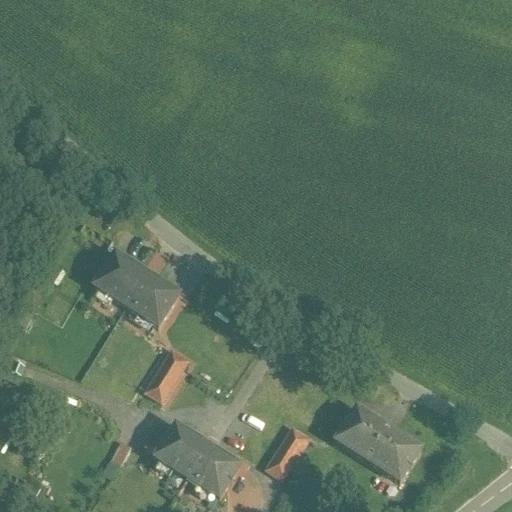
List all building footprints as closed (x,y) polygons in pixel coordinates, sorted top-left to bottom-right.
[(179,303),(114,262),(94,294),(158,335),(179,303)] [(188,368),(170,357),(143,399),(161,411),(188,368)] [(420,455),(357,415),(336,448),(400,488),(420,455)] [(240,474),(175,434),(155,466),(220,506),(240,474)] [(309,446),(292,436),(266,477),(282,488),(309,446)] [(131,453),(122,447),(110,467),(120,472),(131,453)]
